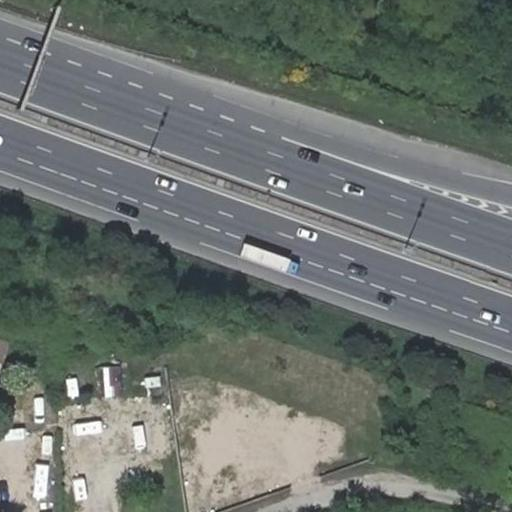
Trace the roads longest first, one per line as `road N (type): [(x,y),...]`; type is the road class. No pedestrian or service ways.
road 1 (motorway): [(0,141),(511,319)]
road 2 (motorway): [(511,243),(154,120)]
road 3 (motorway): [(511,195),(347,152),(154,120)]
road 4 (motorway): [(154,120),(0,63)]
